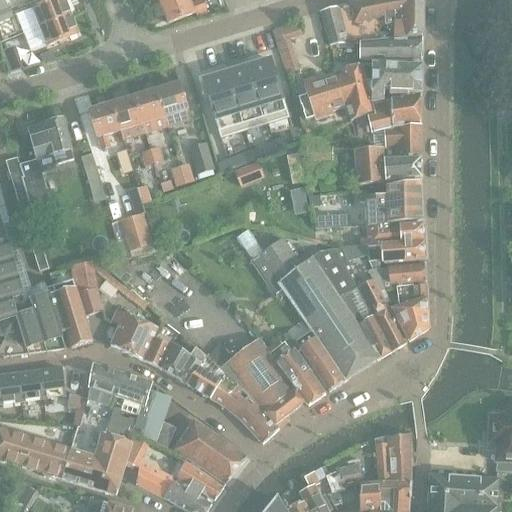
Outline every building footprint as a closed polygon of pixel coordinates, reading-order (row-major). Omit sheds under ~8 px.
[(15,16),(22,34),(69,15),(63,0),(57,0),(52,2),(51,0),(43,3),(44,5),(15,16)] [(191,4),(188,0),(166,0),(160,3),(168,24),(195,15),(195,16),(196,15),(198,20),(208,16),(206,11),(207,11),(206,7),(205,7),(202,0),(191,4)] [(329,46),(360,44),(383,42),(381,30),(387,29),(387,27),(395,26),(394,17),(422,14),(422,0),(368,0),(350,4),(320,13),(329,46)] [(0,4),(0,12),(9,9),(5,2),(0,4)] [(0,24),(13,19),(9,9),(0,12),(0,24)] [(421,38),(422,14),(394,17),(395,26),(387,27),(387,29),(381,30),(383,42),(421,38)] [(77,36),(69,15),(22,34),(30,54),(58,43),(58,45),(67,42),(66,40),(77,36)] [(274,33),(286,73),(299,69),(290,42),(302,38),(298,26),(274,33)] [(420,62),(421,38),(383,42),(360,44),(360,61),(420,62)] [(52,53),(40,57),(43,65),(55,61),(52,53)] [(272,62),(204,83),(221,141),(290,120),(272,62)] [(364,65),(357,67),(357,68),(363,67),(371,102),(372,102),(382,100),(383,90),(389,90),(390,96),(407,96),(407,93),(421,94),(422,67),(364,65)] [(349,122),(365,118),(366,117),(374,114),(371,103),(372,103),(372,102),(371,102),(363,67),(357,68),(357,67),(339,70),(340,76),(304,89),(306,96),(298,99),(306,122),(315,119),(316,122),(334,117),(332,111),(344,108),(349,122)] [(179,86),(157,92),(168,129),(189,122),(186,113),(187,113),(179,86)] [(145,136),(168,129),(157,92),(134,99),(145,136)] [(374,114),(366,117),(366,118),(370,133),(371,135),(373,135),(419,128),(419,95),(372,103),(371,103),(374,114)] [(123,142),(145,136),(134,99),(112,106),(120,133),(123,142)] [(107,137),(120,133),(112,106),(89,113),(100,151),(110,148),(107,137)] [(37,163),(20,167),(23,178),(21,178),(32,214),(46,210),(44,204),(49,202),(42,175),(55,171),(54,166),(73,161),(70,150),(62,121),(46,125),(46,126),(28,131),(36,160),(37,163)] [(419,163),(419,128),(373,135),(374,153),(381,152),(382,165),(419,163)] [(285,139),(273,144),(277,151),(288,147),(285,139)] [(273,144),(262,148),(265,156),(277,151),(273,144)] [(214,172),(206,146),(188,151),(194,169),(195,169),(197,177),(214,172)] [(262,148),(251,153),(254,160),(265,156),(262,148)] [(159,150),(151,153),(155,166),(163,164),(159,150)] [(311,162),(332,162),(332,151),(311,151),(311,162)] [(419,178),(419,163),(382,165),(381,152),(374,153),(353,154),(355,185),(363,185),(385,183),(419,178)] [(145,169),(155,166),(151,153),(141,155),(145,169)] [(251,153),(240,157),(243,165),(254,160),(251,153)] [(129,160),(127,154),(119,157),(120,162),(129,160)] [(240,157),(229,162),(232,170),(243,165),(240,157)] [(287,159),(292,187),(305,185),(299,157),(287,159)] [(17,160),(6,163),(14,190),(24,187),(21,178),(23,177),(17,160)] [(93,161),(83,164),(89,181),(99,178),(95,166),(93,161)] [(229,162),(218,167),(221,174),(232,170),(229,162)] [(179,187),(197,182),(192,164),(173,169),(179,187)] [(241,190),(264,181),(258,165),(235,174),(241,190)] [(170,182),(162,185),(164,192),(173,190),(170,182)] [(420,183),(385,187),(386,198),(367,199),(367,194),(359,195),(360,204),(364,204),(366,236),(389,235),(388,227),(388,224),(421,221),(420,183)] [(24,187),(14,190),(16,197),(26,194),(24,187)] [(26,194),(16,197),(18,204),(28,201),(26,194)] [(0,358),(4,361),(65,353),(59,333),(66,331),(54,292),(47,294),(46,290),(29,294),(23,275),(0,199),(0,358)] [(28,201),(18,204),(20,211),(30,208),(28,201)] [(30,208),(20,211),(23,218),(32,215),(30,208)] [(328,227),(327,214),(327,211),(312,211),(316,227),(328,227)] [(32,215),(23,218),(25,225),(34,222),(32,215)] [(151,245),(142,215),(133,217),(119,221),(120,225),(112,227),(120,254),(128,252),(151,245)] [(34,222),(25,225),(27,232),(36,229),(34,222)] [(420,225),(388,227),(389,235),(366,236),(366,238),(360,239),(360,247),(367,246),(380,246),(382,265),(423,262),(420,225)] [(36,229),(27,232),(29,239),(39,236),(36,229)] [(39,236),(29,239),(31,246),(41,243),(39,236)] [(281,293),(309,332),(310,331),(345,382),(381,360),(391,354),(392,354),(360,290),(360,289),(359,289),(348,265),(350,264),(343,249),(339,249),(340,251),(316,255),(300,267),(280,240),(257,256),(282,292),(281,293)] [(41,243),(31,246),(33,253),(43,250),(41,243)] [(368,259),(367,246),(360,247),(360,249),(343,249),(350,264),(368,259)] [(43,250),(33,253),(35,260),(45,257),(43,250)] [(45,257),(35,260),(38,267),(47,264),(45,257)] [(379,262),(369,262),(372,270),(380,269),(379,262)] [(47,264),(38,267),(40,274),(48,272),(49,271),(47,264)] [(74,281),(53,288),(54,292),(66,331),(72,351),(93,344),(85,318),(103,313),(96,290),(93,264),(70,269),(74,281)] [(424,266),(383,269),(385,285),(382,286),(382,289),(388,289),(387,283),(398,282),(398,286),(425,282),(424,266)] [(377,290),(382,289),(382,286),(385,285),(383,269),(380,269),(372,270),(372,273),(368,275),(372,283),(360,289),(360,290),(392,354),(407,345),(377,290)] [(408,342),(427,330),(425,287),(397,289),(398,307),(392,310),(408,342)] [(229,293),(222,298),(228,307),(235,302),(229,293)] [(109,348),(143,364),(154,340),(152,338),(156,329),(118,311),(113,321),(121,324),(109,348)] [(287,340),(286,340),(302,363),(306,360),(328,392),(345,382),(310,331),(309,332),(295,342),(294,341),(287,340)] [(322,395),(302,363),(286,340),(284,342),(281,338),(266,350),(265,350),(271,358),(278,352),(285,361),(277,368),(282,374),(283,373),(305,401),(304,402),(307,406),(322,395)] [(275,425),(304,402),(305,401),(283,373),(282,374),(277,368),(285,361),(278,352),(271,358),(265,350),(266,350),(257,339),(232,359),(224,351),(213,365),(212,366),(219,372),(238,387),(248,396),(274,426),(275,425)] [(170,347),(154,340),(143,364),(161,372),(163,373),(174,348),(171,346),(170,347)] [(189,358),(174,348),(163,373),(189,389),(200,371),(206,359),(195,349),(189,358)] [(211,363),(206,359),(200,371),(189,389),(208,401),(220,383),(207,375),(212,366),(213,365),(211,363)] [(208,401),(220,408),(238,387),(219,372),(212,366),(207,375),(220,383),(208,401)] [(109,409),(113,399),(120,375),(94,367),(87,402),(109,409)] [(61,371),(39,374),(43,401),(65,398),(61,371)] [(39,374),(17,376),(21,403),(43,401),(39,374)] [(149,384),(120,375),(113,399),(124,402),(121,412),(138,418),(138,417),(146,420),(154,395),(154,394),(148,391),(149,384)] [(0,405),(21,403),(17,376),(0,378),(0,405)] [(278,430),(275,425),(274,426),(248,396),(238,387),(220,408),(232,415),(240,422),(261,445),(278,430)] [(171,401),(154,395),(146,420),(144,430),(143,433),(142,439),(156,445),(159,436),(171,401)] [(75,411),(78,398),(69,396),(67,409),(75,411)] [(115,411),(108,432),(127,438),(130,428),(143,433),(144,430),(146,420),(138,417),(138,418),(136,422),(130,420),(129,422),(120,419),(122,413),(115,411)] [(491,419),(489,449),(498,449),(497,474),(511,474),(511,411),(503,420),(491,419)] [(80,429),(84,414),(77,412),(73,428),(80,429)] [(225,486),(245,458),(193,423),(173,453),(188,461),(225,486)] [(53,477),(63,481),(72,452),(0,430),(0,431),(0,461),(41,474),(43,479),(49,480),(53,477)] [(72,452),(63,481),(115,497),(131,446),(100,436),(94,459),(72,452)] [(377,485),(410,485),(411,485),(409,437),(388,440),(388,437),(374,443),(377,485)] [(338,472),(326,478),(331,495),(338,492),(343,490),(343,489),(353,487),(358,486),(363,486),(358,469),(360,468),(358,461),(349,463),(351,470),(338,472)] [(138,471),(137,486),(179,508),(186,511),(208,511),(213,502),(222,489),(184,464),(175,481),(171,487),(149,476),(139,471),(138,471)] [(308,490),(298,495),(302,504),(306,511),(327,511),(330,511),(323,499),(320,501),(314,489),(318,487),(313,476),(304,481),(308,490)] [(430,479),(429,506),(496,510),(497,483),(430,479)] [(359,508),(348,510),(347,511),(408,511),(410,485),(377,485),(363,486),(358,486),(353,487),(355,495),(359,497),(359,508)] [(331,495),(328,497),(334,508),(341,506),(339,495),(338,492),(331,495)] [(91,500),(87,511),(130,511),(104,504),(91,500)] [(284,511),(277,502),(269,511),(284,511)]
